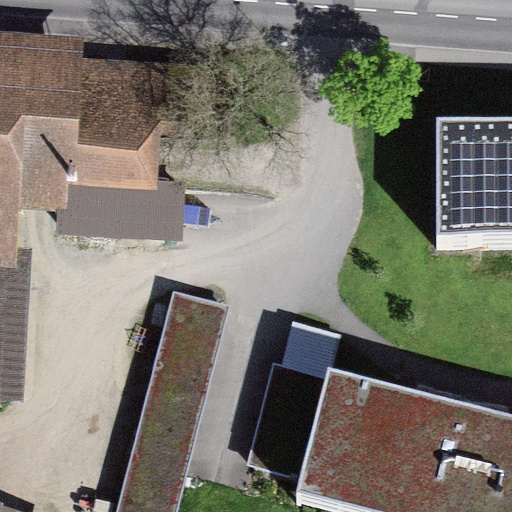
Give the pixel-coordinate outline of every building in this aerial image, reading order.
[(70,80),(0,76),(0,399),(5,399),(12,267),(1,267),(4,206),(66,209),(65,227),(72,237),(177,242),(179,187),(150,185),(152,141),(190,143),(223,141),(226,79),(71,71),(70,80)] [(511,132),(437,133),(437,249),(511,249),(511,132)] [(223,310),(174,297),(130,464),(136,465),(123,511),(177,511),(186,477),(180,475),(223,310)] [(286,371),(331,376),(336,329),(291,324),(286,371)] [(511,511),(511,427),(328,381),(328,382),(279,370),(253,470),(302,482),(302,484),(384,505),(382,511),(511,511)]
